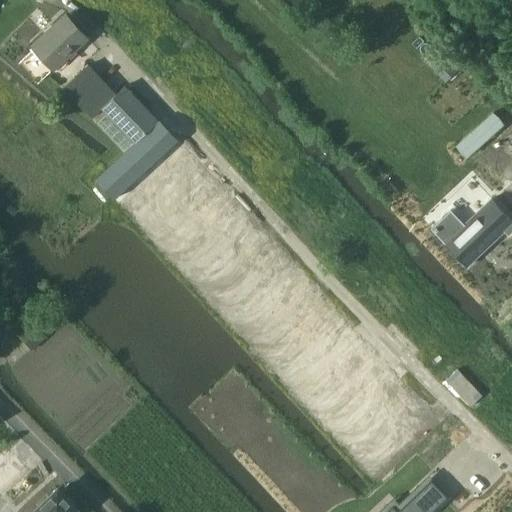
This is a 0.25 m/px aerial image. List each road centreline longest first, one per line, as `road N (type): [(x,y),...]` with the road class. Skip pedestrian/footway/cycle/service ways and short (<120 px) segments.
road 1 (unknown): [(66,0),(511,464)]
road 2 (residential): [(0,402),(105,511)]
